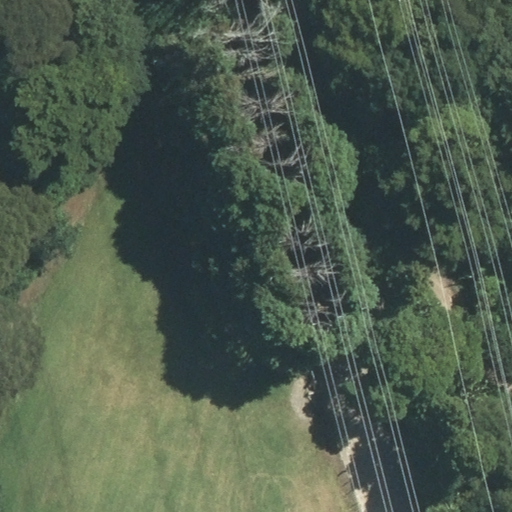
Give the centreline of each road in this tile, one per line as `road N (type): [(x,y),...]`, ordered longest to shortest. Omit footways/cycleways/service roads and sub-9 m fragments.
road 1 (track): [(330,236),(354,414),(396,511)]
road 2 (track): [(263,0),(330,236)]
